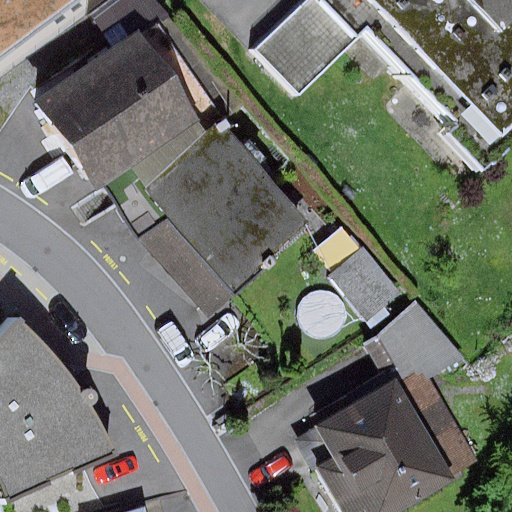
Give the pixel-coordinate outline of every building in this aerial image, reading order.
[(511,145),(511,0),(297,0),(244,51),(290,100),(351,42),(479,177),(511,145)] [(305,226),(232,125),(209,142),(132,35),(34,106),(100,197),(137,170),(221,286),(305,226)] [(415,291),(368,237),(334,266),(381,320),(415,291)] [(41,326),(21,307),(0,330),(0,468),(9,494),(117,449),(98,404),(87,382),(74,362),(41,326)] [(405,511),(466,471),(393,364),(306,423),(366,511),(405,511)] [(152,511),(150,503),(115,511),(152,511)]
